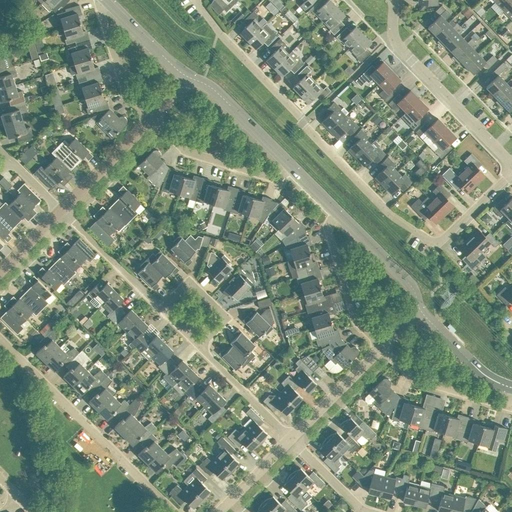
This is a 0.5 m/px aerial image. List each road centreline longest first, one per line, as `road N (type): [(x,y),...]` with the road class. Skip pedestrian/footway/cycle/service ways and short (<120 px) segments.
road 1 (residential): [(511,171),(437,243),(414,231),(307,130),(196,0)]
road 2 (residential): [(0,339),(174,511)]
road 3 (residential): [(511,164),(397,46),(394,0)]
road 4 (residential): [(150,119),(186,153),(278,181),(292,168)]
road 5 (residential): [(380,347),(418,382),(501,407),(511,398)]
road 6 (residential): [(338,214),(327,235),(354,322),(380,347)]
road 7 (residential): [(60,210),(160,309)]
road 8 (tertiary): [(292,168),(218,93),(188,78)]
road 9 (residential): [(105,0),(100,14),(122,87),(150,119)]
road 10 (residential): [(160,309),(188,281),(225,317),(198,346)]
road 11 (residential): [(198,346),(289,438)]
road 12 (unclassified): [(289,438),(380,347)]
road 13 (residential): [(60,210),(150,119)]
road 14 (tertiary): [(420,310),(408,283),(338,214)]
road 15 (tertiary): [(511,388),(482,373),(420,310)]
